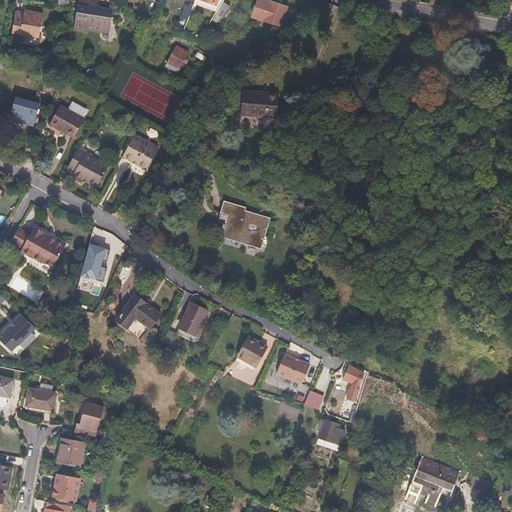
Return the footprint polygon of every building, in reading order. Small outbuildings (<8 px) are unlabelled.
[(194,0),(193,5),(215,12),(219,6),(201,0),(194,0)] [(261,0),(257,0),(256,3),(252,18),(282,27),(285,26),(288,17),(285,16),(288,8),(261,0)] [(219,6),(215,12),(222,17),(229,7),(222,2),(219,6)] [(107,32),(111,9),(86,5),(85,7),(75,5),(71,29),(82,31),(82,28),(107,32)] [(32,14),(24,13),(15,11),(11,33),(39,38),(43,14),(32,12),(32,14)] [(175,47),(165,66),(177,73),(187,54),(175,47)] [(206,58),(197,53),(195,56),(203,62),(206,58)] [(65,59),(64,71),(71,71),(72,59),(65,59)] [(261,100),(243,98),(242,117),(276,120),(278,95),(262,95),(261,100)] [(9,120),(33,127),(39,103),(15,97),(9,120)] [(72,102),(68,109),(59,104),(49,123),(73,136),(83,117),(81,116),(85,109),(72,102)] [(134,134),(123,155),(147,168),(159,148),(134,134)] [(76,148),(66,167),(73,171),(72,173),(94,186),(106,165),(83,153),(85,150),(80,148),(76,148)] [(224,226),(222,226),(220,231),(223,232),(222,236),(261,248),(270,221),(244,213),(245,210),(224,203),(220,215),(227,217),(224,226)] [(30,234),(19,228),(19,229),(13,240),(24,246),(22,249),(44,261),(45,259),(55,265),(67,242),(56,236),(55,237),(45,231),(45,230),(35,224),(30,234)] [(106,249),(90,244),(80,277),(89,279),(89,277),(97,279),(106,249)] [(329,284),(338,278),(326,261),(317,267),(329,284)] [(163,314),(135,296),(118,321),(146,340),(163,314)] [(3,332),(18,346),(36,328),(7,300),(1,305),(15,319),(3,332)] [(208,311),(192,303),(181,326),(197,334),(208,311)] [(269,344),(250,334),(240,354),(258,364),(269,344)] [(309,366),(284,356),(276,374),(302,385),(309,366)] [(349,369),(344,378),(353,383),(344,399),(352,403),(360,387),(358,386),(364,374),(350,367),(350,366),(345,363),(344,366),(349,369)] [(14,379),(0,375),(0,394),(10,397),(14,379)] [(40,391),(51,393),(52,386),(41,384),(40,391)] [(51,393),(40,391),(29,389),(26,405),(53,410),(56,393),(51,393)] [(322,399),(309,393),(304,405),(317,410),(322,399)] [(102,407),(84,404),(80,425),(78,425),(76,434),(96,437),(102,407)] [(339,426),(324,421),(319,438),(340,445),(345,430),(340,429),(340,431),(337,430),(339,426)] [(58,461),(69,463),(74,441),(62,439),(58,461)] [(83,444),(74,442),(70,466),(79,467),(83,444)] [(458,475),(420,463),(409,499),(418,502),(420,496),(430,499),(428,506),(437,509),(439,503),(443,491),(453,494),(458,475)] [(0,488),(8,489),(12,468),(0,465),(0,488)] [(53,497),(62,498),(67,475),(57,474),(53,497)] [(76,479),(67,477),(63,500),(71,502),(76,479)] [(472,479),(468,489),(479,493),(475,504),(475,511),(485,511),(487,508),(495,488),(472,479)] [(453,494),(443,491),(439,503),(449,506),(453,494)] [(219,500),(208,496),(205,503),(216,508),(219,500)] [(59,511),(61,504),(47,501),(45,511),(59,511)]
